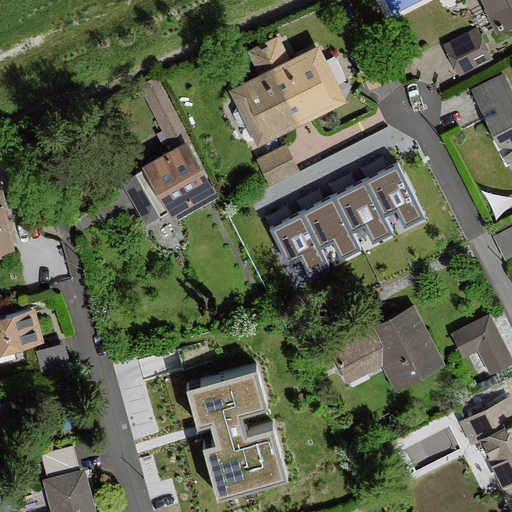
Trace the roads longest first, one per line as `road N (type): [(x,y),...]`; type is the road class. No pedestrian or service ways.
road 1 (residential): [(135,511),(76,291)]
road 2 (residential): [(511,300),(413,106)]
